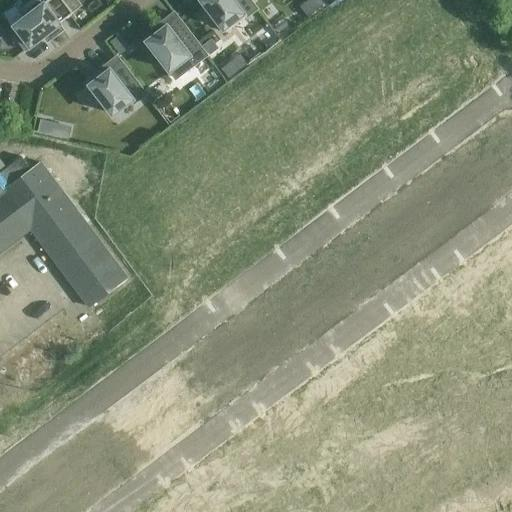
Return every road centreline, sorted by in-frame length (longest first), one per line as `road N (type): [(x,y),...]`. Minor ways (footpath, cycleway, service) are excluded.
road 1 (residential): [(511,91),(0,474)]
road 2 (residential): [(112,511),(511,214)]
road 3 (residential): [(0,68),(43,72),(130,7)]
